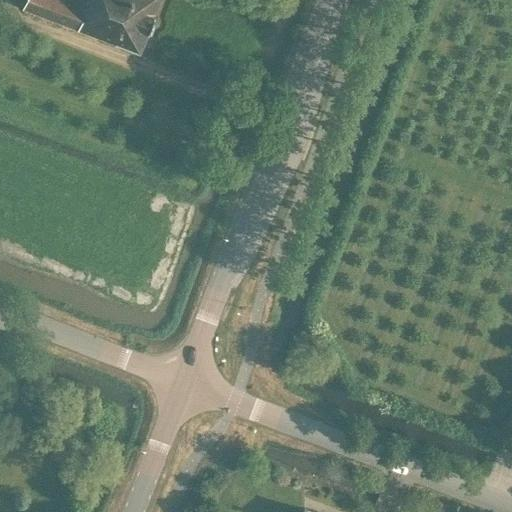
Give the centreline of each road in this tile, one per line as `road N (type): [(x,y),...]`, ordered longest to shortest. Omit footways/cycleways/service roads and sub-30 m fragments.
road 1 (tertiary): [(183,379),(327,0)]
road 2 (unclassified): [(183,379),(511,506)]
road 3 (unclassified): [(183,379),(0,310)]
road 4 (tertiary): [(133,511),(183,379)]
